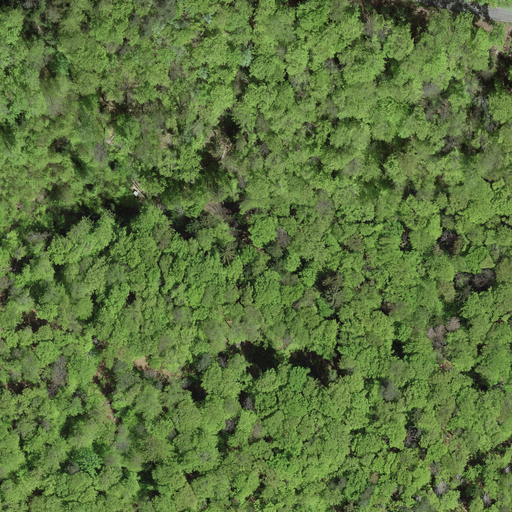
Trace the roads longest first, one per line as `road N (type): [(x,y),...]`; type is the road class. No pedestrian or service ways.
road 1 (track): [(0,429),(148,394),(203,391),(246,413)]
road 2 (track): [(246,413),(267,439),(263,456),(127,511)]
